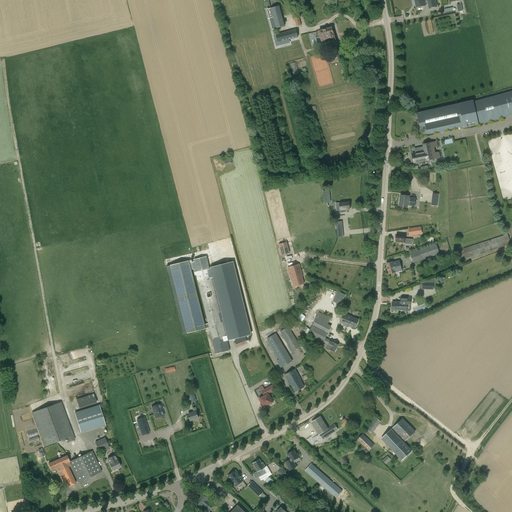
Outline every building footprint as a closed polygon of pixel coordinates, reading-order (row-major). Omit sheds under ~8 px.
[(426,5),(425,3),(427,2),(429,8),(437,6),(435,0),(414,0),(416,7),(426,5)] [(276,28),(285,26),(280,6),(271,9),(276,28)] [(333,40),(335,39),(332,28),(319,31),(322,43),(323,46),(328,44),(327,41),(330,41),(330,43),(333,42),(333,40)] [(278,42),(298,37),(296,29),(276,35),(278,42)] [(293,76),(299,74),(296,62),(290,64),(293,76)] [(460,103),(418,112),(423,133),(464,124),(465,127),(478,125),(477,123),(511,113),(511,91),(473,102),(472,100),(460,103)] [(415,154),(413,155),(414,162),(426,160),(427,160),(440,157),(440,158),(439,152),(432,154),(430,148),(431,148),(438,146),(438,147),(437,141),(436,141),(436,142),(429,143),(423,145),(424,146),(423,146),(424,151),(415,153),(415,154)] [(232,164),(230,157),(223,159),(225,166),(232,164)] [(345,210),(349,209),(349,202),(344,202),(344,201),(340,202),(340,203),(336,203),(337,213),(345,212),(345,210)] [(412,244),(412,239),(405,238),(405,235),(396,234),(396,242),(400,242),(400,243),(412,244)] [(460,261),(511,244),(508,234),(463,249),(463,250),(460,251),(460,250),(457,251),(460,261)] [(287,242),(279,244),(282,255),(289,253),(287,242)] [(436,244),(409,253),(413,263),(439,254),(436,244)] [(194,262),(189,263),(190,270),(193,269),(194,272),(196,272),(216,354),(229,351),(226,340),(225,336),(211,278),(209,269),(210,268),(209,268),(209,265),(207,256),(194,260),(194,262)] [(396,272),(402,270),(399,260),(393,262),(386,263),(389,274),(396,272)] [(189,263),(188,261),(171,265),(167,266),(183,334),(187,333),(205,329),(190,270),(189,263)] [(212,278),(226,335),(225,336),(226,340),(227,340),(250,334),(232,262),(209,268),(210,268),(209,269),(211,278),(212,278)] [(294,286),(304,283),(302,276),(303,276),(299,264),(288,267),(291,279),(292,279),(294,286)] [(433,289),(433,282),(432,282),(432,281),(428,281),(428,282),(422,282),(422,289),(433,289)] [(319,299),(329,300),(330,290),(320,290),(319,299)] [(338,300),(336,303),(341,305),(345,295),(337,292),(334,298),(338,300)] [(411,297),(400,297),(400,302),(392,302),(392,310),(400,310),(400,311),(407,311),(407,305),(410,305),(411,297)] [(305,316),(299,311),(295,316),(302,321),(305,316)] [(323,342),(325,338),(328,333),(332,326),(328,324),(331,318),(319,312),(316,318),(313,325),(308,334),(323,342)] [(355,328),(359,319),(352,317),(352,316),(344,313),(340,323),(348,326),(348,325),(355,328)] [(300,346),(301,346),(300,344),(299,344),(288,326),(280,331),(292,351),(300,346)] [(292,361),(276,333),(266,339),(279,359),(277,361),(281,368),(289,363),(292,361)] [(237,347),(248,343),(245,336),(234,340),(237,347)] [(326,349),(329,351),(330,349),(335,352),(338,345),(325,338),(323,342),(322,345),(327,347),(326,349)] [(295,392),(304,387),(300,380),(301,380),(295,369),(285,375),(291,386),(292,385),(295,392)] [(275,389),(273,384),(264,389),(262,386),(259,387),(264,396),(259,399),(264,407),(273,402),(268,393),(275,389)] [(79,408),(97,403),(94,394),(76,399),(79,408)] [(68,442),(75,439),(61,402),(32,413),(44,446),(67,438),(68,442)] [(156,418),(164,415),(160,404),(152,407),(156,418)] [(79,433),(104,425),(98,406),(73,414),(79,433)] [(197,411),(196,407),(192,408),(194,412),(188,414),(191,421),(199,418),(196,411),(197,411)] [(372,433),(381,421),(375,416),(366,429),(372,433)] [(338,430),(334,424),(328,429),(320,417),(312,422),(322,439),(338,430)] [(405,441),(416,431),(403,418),(393,428),(405,441)] [(146,424),(139,426),(143,438),(150,436),(146,424)] [(402,460),(412,451),(391,429),(381,438),(402,460)] [(374,445),(362,434),(357,439),(369,451),(372,453),(377,448),(374,445)] [(108,446),(105,438),(95,442),(99,450),(108,446)] [(289,470),(295,467),(292,461),(298,457),(296,453),(295,454),(293,450),(292,451),(291,450),(289,451),(288,452),(289,453),(286,454),(289,459),(285,462),(289,470)] [(92,451),(70,461),(79,482),(102,471),(92,451)] [(55,468),(69,462),(70,462),(67,455),(49,463),(51,470),(55,468)] [(114,470),(117,469),(116,468),(121,466),(118,460),(117,460),(115,455),(108,458),(110,463),(110,464),(113,470),(114,470)] [(387,455),(382,460),(386,464),(391,459),(387,455)] [(258,471),(253,474),(255,479),(261,476),(262,479),(269,474),(268,471),(269,470),(267,466),(265,467),(263,463),(262,463),(260,460),(253,463),(258,471)] [(71,466),(69,462),(55,468),(57,472),(58,472),(65,488),(76,483),(70,471),(71,471),(69,467),(71,466)] [(342,490),(311,463),(305,471),(336,498),(342,490)] [(235,469),(227,476),(235,487),(244,480),(235,469)] [(479,472),(474,479),(478,482),(483,475),(479,472)] [(273,481),(267,477),(264,481),(269,485),(273,481)] [(263,492),(252,482),(248,485),(259,496),(263,492)] [(206,510),(207,509),(209,511),(215,505),(209,501),(210,500),(202,494),(195,502),(206,510)]
